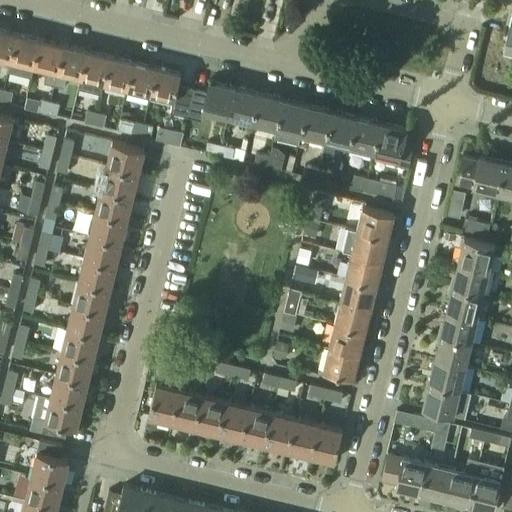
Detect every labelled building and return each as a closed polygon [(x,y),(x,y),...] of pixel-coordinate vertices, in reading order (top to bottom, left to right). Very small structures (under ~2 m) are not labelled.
[(0,56),(10,59),(16,32),(0,28),(0,56)] [(10,59),(8,70),(32,76),(34,65),(41,38),(16,32),(10,59)] [(54,84),(63,44),(41,38),(34,65),(47,68),(44,82),(54,84)] [(81,76),(87,49),(63,44),(54,84),(64,86),(67,73),(81,76)] [(81,76),(78,87),(101,93),(104,81),(110,55),(87,49),(81,76)] [(127,87),(133,60),(110,55),(104,81),(127,87)] [(157,66),(133,60),(127,87),(150,93),(157,66)] [(157,66),(150,93),(174,98),(171,111),(187,115),(194,88),(178,84),(181,72),(157,66)] [(194,88),(187,115),(202,118),(204,108),(217,111),(215,122),(226,125),(228,116),(235,85),(210,79),(207,91),(194,88)] [(228,116),(252,121),(259,91),(235,85),(228,116)] [(13,90),(3,88),(1,100),(10,102),(13,90)] [(259,91),(252,121),(277,128),(284,97),(259,91)] [(40,97),(37,109),(48,111),(51,100),(40,97)] [(277,128),(275,137),(299,142),(301,133),(308,103),(284,97),(277,128)] [(51,100),(48,111),(56,113),(59,102),(51,100)] [(308,103),(301,133),(326,139),(333,109),(308,103)] [(87,108),(85,120),(94,123),(97,111),(87,108)] [(356,115),(333,109),(326,139),(323,149),(334,151),(336,142),(349,145),(356,115)] [(97,111),(94,123),(104,125),(106,113),(97,111)] [(0,137),(8,139),(14,116),(0,112),(0,137)] [(381,121),(356,115),(349,145),(374,151),(381,121)] [(134,119),(131,132),(141,134),(144,122),(134,119)] [(406,127),(381,121),(374,151),(398,157),(396,163),(408,166),(413,145),(403,142),(406,127)] [(144,122),(141,134),(149,136),(152,124),(144,122)] [(47,132),(43,149),(53,151),(57,135),(47,132)] [(65,136),(61,153),(70,155),(74,139),(65,136)] [(0,161),(3,163),(8,139),(0,137),(0,161)] [(111,139),(106,163),(139,171),(144,147),(111,139)] [(207,140),(205,150),(219,153),(222,143),(207,140)] [(222,143),(219,153),(234,157),(236,147),(222,143)] [(43,149),(39,164),(49,166),(53,151),(43,149)] [(253,161),(268,165),(271,155),(255,152),(253,161)] [(61,153),(57,168),(66,170),(70,155),(61,153)] [(461,154),(455,180),(473,185),(497,191),(505,161),(480,155),(479,158),(461,154)] [(271,155),(268,165),(281,168),(284,158),(271,155)] [(511,162),(505,161),(497,191),(511,194),(511,162)] [(133,194),(139,171),(106,163),(100,186),(133,194)] [(302,173),(317,177),(319,167),(305,164),(302,173)] [(319,167),(317,177),(330,180),(332,170),(319,167)] [(365,188),(368,177),(354,173),(351,185),(365,188)] [(368,177),(365,188),(394,195),(396,184),(396,183),(396,179),(381,175),(380,180),(368,177)] [(36,179),(32,195),(42,198),(46,182),(36,179)] [(54,182),(50,199),(59,201),(63,185),(54,182)] [(127,217),(133,194),(100,186),(94,209),(127,217)] [(32,195),(28,210),(38,213),(42,198),(32,195)] [(50,199),(46,214),(55,217),(59,201),(50,199)] [(362,204),(356,228),(388,235),(394,212),(362,204)] [(122,241),(127,217),(94,209),(89,233),(122,241)] [(465,216),(463,223),(462,227),(487,233),(490,222),(465,216)] [(25,225),(21,241),(31,243),(35,227),(25,225)] [(348,226),(342,249),(351,251),(382,259),(388,235),(356,228),(348,226)] [(42,229),(38,245),(48,247),(52,231),(42,229)] [(116,264),(122,241),(89,233),(83,256),(116,264)] [(458,260),(489,267),(494,243),(464,236),(458,260)] [(21,241),(17,256),(27,258),(31,243),(21,241)] [(38,245),(34,261),(44,263),(48,247),(38,245)] [(382,259),(351,251),(345,275),(377,283),(382,259)] [(110,287),(116,264),(83,256),(77,279),(110,287)] [(453,284),(483,292),(489,267),(458,260),(453,284)] [(13,271),(9,287),(19,290),(23,274),(13,271)] [(31,275),(27,292),(37,294),(41,278),(31,275)] [(377,283),(345,275),(339,298),(371,306),(377,283)] [(105,311),(110,287),(77,279),(72,302),(105,311)] [(453,284),(447,309),(477,316),(483,292),(453,284)] [(285,305),(284,309),(295,312),(302,289),(290,286),(285,305)] [(9,287),(5,303),(15,306),(19,290),(9,287)] [(27,292),(23,307),(33,310),(37,294),(27,292)] [(371,306),(339,298),(333,322),(365,329),(371,306)] [(99,334),(105,311),(72,302),(66,326),(99,334)] [(477,316),(447,309),(441,333),(471,340),(477,316)] [(3,317),(0,328),(0,334),(8,336),(12,320),(3,317)] [(20,322),(16,338),(26,341),(30,324),(20,322)] [(328,345),(360,353),(365,329),(333,322),(328,345)] [(93,357),(99,334),(66,326),(60,349),(93,357)] [(435,357),(465,364),(471,340),(441,333),(435,357)] [(0,334),(0,350),(4,351),(8,336),(0,334)] [(16,338),(12,354),(22,356),(26,341),(16,338)] [(354,377),(360,353),(328,345),(322,369),(354,377)] [(88,380),(93,357),(60,349),(55,372),(88,380)] [(186,363),(188,353),(172,349),(169,359),(186,363)] [(188,353),(186,363),(202,367),(204,357),(188,353)] [(435,357),(429,381),(459,389),(465,364),(435,357)] [(218,360),(216,370),(232,374),(234,364),(218,360)] [(234,364),(232,374),(248,378),(250,368),(234,364)] [(8,368),(4,384),(14,387),(18,370),(8,368)] [(82,404),(88,380),(55,372),(49,396),(82,404)] [(264,372),(262,381),(278,385),(281,376),(264,372)] [(281,376),(278,385),(294,389),(296,379),(281,376)] [(429,381),(423,406),(453,413),(464,416),(470,391),(469,391),(459,389),(429,381)] [(148,414),(172,420),(180,388),(156,382),(148,414)] [(308,393),(324,397),(327,387),(310,383),(308,393)] [(4,384),(1,400),(11,402),(14,387),(4,384)] [(343,391),(327,387),(324,397),(341,401),(343,391)] [(203,393),(180,388),(172,420),(195,425),(203,393)] [(226,399),(203,393),(195,425),(218,431),(226,399)] [(76,427),(82,404),(49,396),(43,419),(44,420),(41,430),(65,436),(68,424),(76,427)] [(249,405),(226,399),(218,431),(242,437),(249,405)] [(272,410),(249,405),(242,437),(265,442),(272,410)] [(295,416),(272,410),(265,442),(288,448),(295,416)] [(434,429),(437,418),(413,412),(410,423),(434,429)] [(319,421),(295,416),(288,448),(311,453),(319,421)] [(449,420),(437,418),(434,429),(446,432),(449,420)] [(342,427),(319,421),(311,453),(335,459),(342,427)] [(471,426),(469,435),(483,438),(485,429),(471,426)] [(485,429),(483,438),(499,442),(501,433),(485,429)] [(30,473),(63,481),(69,458),(60,456),(63,444),(39,439),(37,450),(36,450),(30,473)] [(388,451),(382,477),(397,480),(396,484),(420,490),(427,460),(388,451)] [(451,466),(444,496),(468,502),(475,472),(478,458),(468,455),(464,469),(451,466)] [(444,496),(451,466),(427,460),(420,490),(444,496)] [(501,478),(475,472),(468,502),(493,508),(501,478)] [(30,473),(24,496),(58,504),(63,481),(30,473)] [(142,511),(148,489),(123,483),(121,492),(109,488),(103,511),(117,511),(118,511),(142,511)] [(511,508),(511,484),(508,483),(502,506),(511,508)] [(168,511),(172,495),(148,489),(142,511),(168,511)] [(168,511),(194,511),(197,501),(172,495),(168,511)] [(24,496),(20,511),(55,511),(58,504),(24,496)] [(197,501),(194,511),(219,511),(220,507),(197,501)]
